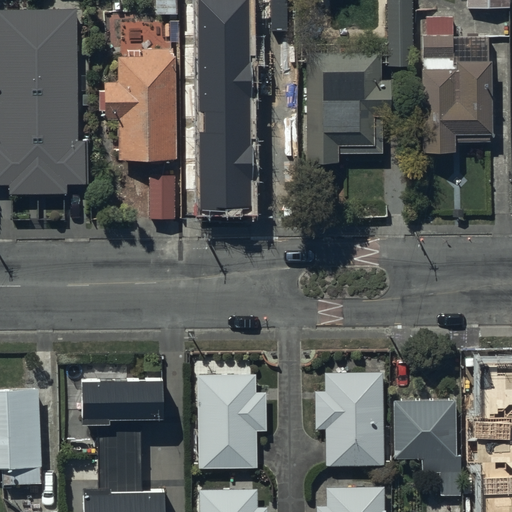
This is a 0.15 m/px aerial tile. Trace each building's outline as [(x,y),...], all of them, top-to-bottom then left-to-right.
[(154,0),(155,17),(179,17),(179,0),(154,0)] [(250,0),(198,0),(200,208),(252,207),(250,0)] [(413,0),(388,0),(388,66),(413,66),(413,0)] [(73,5),(0,5),(0,182),(6,182),(6,192),(65,191),(65,178),(84,178),(84,138),(74,138),(73,5)] [(172,47),(141,46),(141,53),(116,53),(116,77),(103,77),(103,116),(116,116),(116,155),(175,155),(175,53),(172,53),(172,47)] [(378,46),(303,47),(305,158),(336,158),(336,147),(380,147),(379,110),(388,110),(387,74),(378,74),(378,46)] [(489,55),(453,56),(453,65),(419,66),(421,148),(454,147),(453,138),(488,138),(488,129),(490,129),(489,55)] [(174,172),(149,172),(150,214),(174,214),(174,172)] [(255,370),(196,371),(197,465),(256,465),(255,427),(266,427),(266,389),(255,389),(255,370)] [(383,464),(382,370),(324,370),(324,388),(313,388),(313,427),(324,427),(324,464),(383,464)] [(161,374),(80,375),(81,418),(108,417),(107,413),(162,412),(161,374)] [(37,384),(0,385),(0,463),(1,463),(2,480),(41,479),(37,384)] [(511,391),(479,392),(479,489),(511,488),(511,391)] [(453,395),(392,396),(393,456),(422,455),(422,470),(440,470),(440,492),(460,492),(459,452),(454,452),(453,395)] [(81,482),(82,511),(163,511),(163,485),(108,486),(108,482),(81,482)] [(383,511),(384,484),(326,485),(326,503),(315,503),(314,511),(383,511)] [(256,486),(198,486),(197,511),(266,511),(267,504),(256,504),(256,486)] [(483,511),(484,493),(461,493),(461,511),(483,511)] [(511,511),(511,500),(493,500),(493,511),(511,511)]
